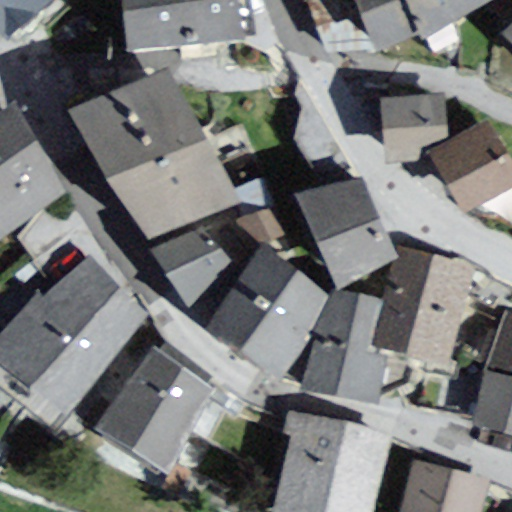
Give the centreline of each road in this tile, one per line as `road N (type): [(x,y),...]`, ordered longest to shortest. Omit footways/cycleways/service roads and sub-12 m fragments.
road 1 (residential): [(0,89),(166,330),(234,380),(294,403),(413,425),(511,464)]
road 2 (residential): [(261,0),(282,35),(304,118),(365,194),(511,281)]
